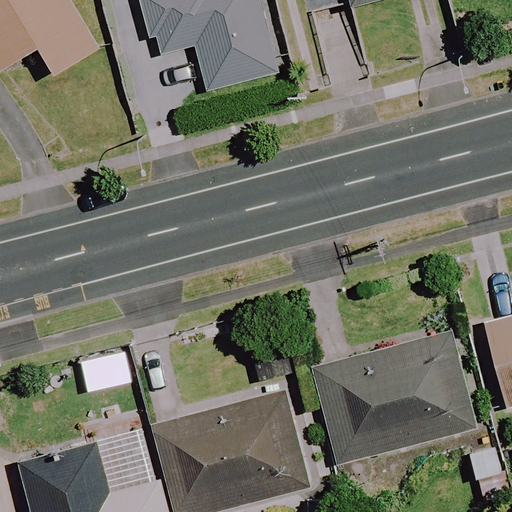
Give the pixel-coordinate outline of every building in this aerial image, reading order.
[(94,51),(64,0),(0,0),(0,69),(34,50),(50,77),(94,51)] [(272,76),(255,0),(139,0),(151,56),(188,48),(197,92),(272,76)] [(381,0),(344,0),(346,8),(381,0)] [(511,406),(511,316),(479,324),(500,410),(511,406)] [(468,431),(442,333),(306,369),(332,467),(468,431)] [(180,511),(225,511),(303,490),(319,486),(297,407),(281,412),(276,392),(157,426),(180,511)] [(161,511),(138,414),(74,429),(78,447),(14,463),(25,511),(161,511)]
